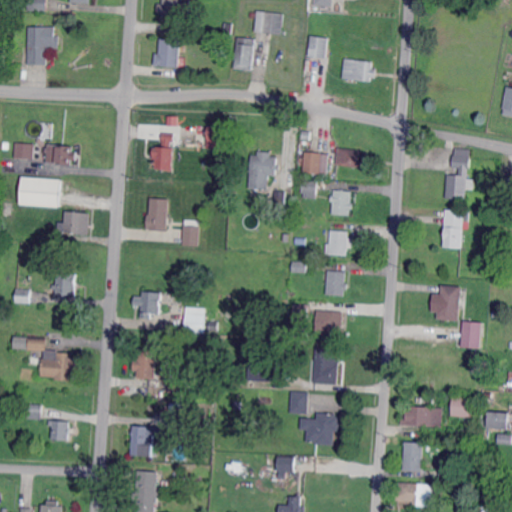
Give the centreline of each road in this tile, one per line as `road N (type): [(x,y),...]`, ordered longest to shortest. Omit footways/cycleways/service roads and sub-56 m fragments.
road 1 (residential): [(133,0),(98,511)]
road 2 (residential): [(411,0),(377,511)]
road 3 (residential): [(127,96),(229,93),(297,102),(511,148)]
road 4 (residential): [(127,96),(0,89)]
